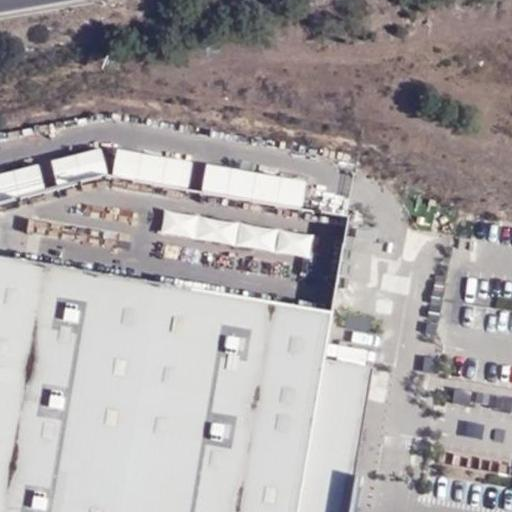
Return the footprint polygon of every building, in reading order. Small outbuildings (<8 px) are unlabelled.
[(190,185),(194,160),(118,146),(113,172),(190,185)] [(53,159),(58,183),(108,171),(103,147),(53,159)] [(207,161),(203,185),(304,205),(308,181),(207,161)] [(0,199),(46,188),(40,162),(0,172),(0,199)] [(338,304),(352,211),(276,200),(273,225),(165,210),(162,235),(320,257),(316,285),(282,280),(279,296),(338,304)] [(0,258),(0,511),(300,511),(326,361),(334,315),(0,258)] [(511,312),(497,312),(496,325),(511,326),(511,312)] [(459,379),(487,380),(488,358),(460,357),(459,379)] [(350,511),(374,370),(326,361),(300,511),(350,511)]
